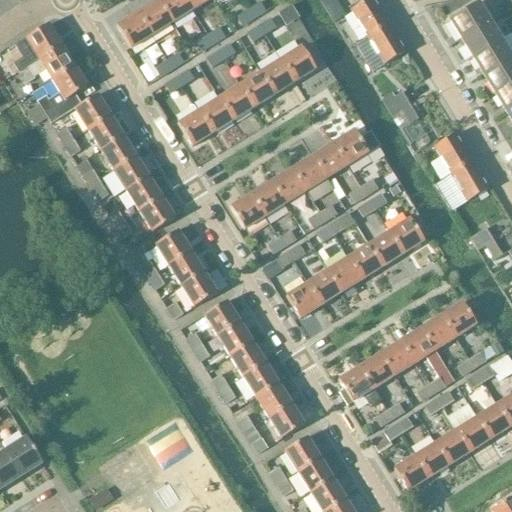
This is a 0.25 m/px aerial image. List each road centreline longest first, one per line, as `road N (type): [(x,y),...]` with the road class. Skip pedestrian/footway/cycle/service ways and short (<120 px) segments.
road 1 (residential): [(387,511),(68,0)]
road 2 (residential): [(511,199),(390,0)]
